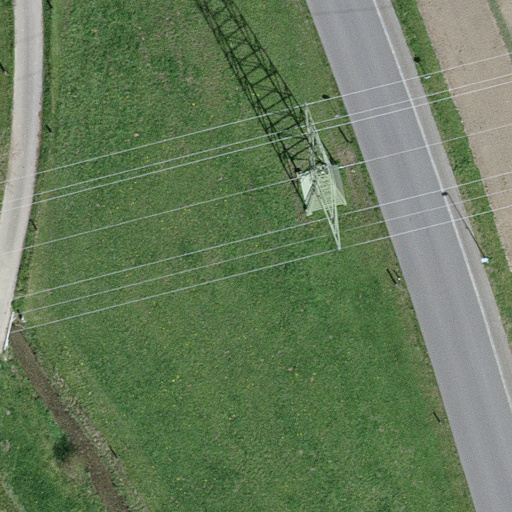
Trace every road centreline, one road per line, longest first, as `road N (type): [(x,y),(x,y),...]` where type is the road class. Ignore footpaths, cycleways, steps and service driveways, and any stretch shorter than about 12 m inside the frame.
road 1 (tertiary): [(510,511),(435,267),(338,0)]
road 2 (unclassified): [(0,284),(22,164),(26,0)]
